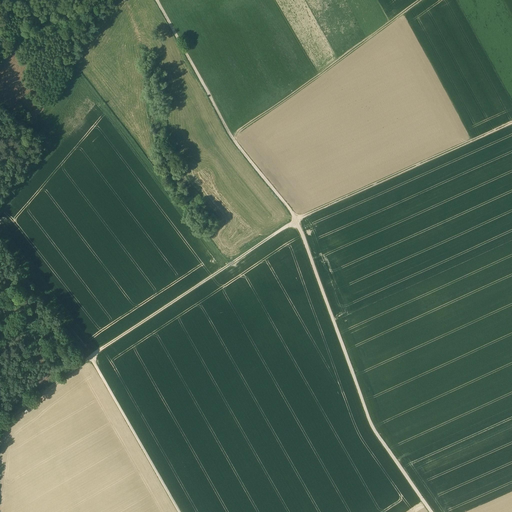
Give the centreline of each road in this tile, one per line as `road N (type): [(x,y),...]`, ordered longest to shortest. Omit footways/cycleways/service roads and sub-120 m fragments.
road 1 (track): [(434,511),(374,427),(296,219)]
road 2 (track): [(296,219),(237,142),(159,0)]
road 3 (track): [(93,358),(296,219)]
road 4 (track): [(296,219),(511,124)]
road 5 (track): [(237,142),(422,0)]
road 6 (track): [(180,511),(93,358)]
road 7 (track): [(0,235),(93,358)]
road 8 (track): [(0,101),(51,143),(0,203)]
